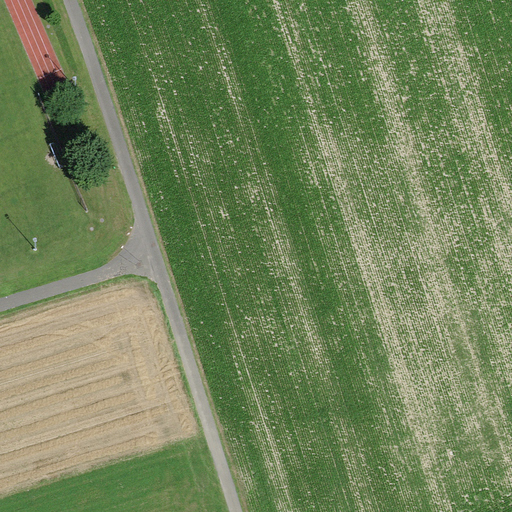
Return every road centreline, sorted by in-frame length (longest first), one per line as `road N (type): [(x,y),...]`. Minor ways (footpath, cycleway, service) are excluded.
road 1 (track): [(69,0),(232,511)]
road 2 (track): [(0,304),(147,254)]
